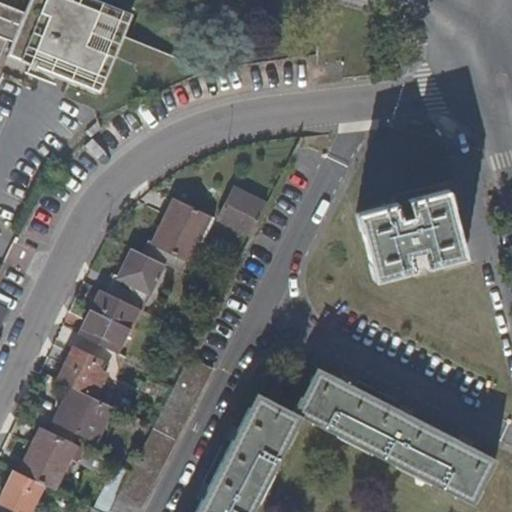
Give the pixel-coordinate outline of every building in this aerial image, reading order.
[(0,0),(0,49),(4,40),(12,43),(7,57),(97,94),(118,42),(119,41),(128,19),(81,0),(29,0),(18,29),(0,21),(0,0)] [(180,66),(119,41),(118,42),(179,67),(180,66)] [(249,235),(264,205),(232,190),(218,220),(249,235)] [(425,269),(464,258),(446,191),(408,201),(408,203),(396,207),(395,205),(357,215),(375,283),(413,273),(413,271),(425,267),(425,269)] [(147,243),(141,255),(164,266),(183,275),(209,217),(173,200),(163,220),(167,222),(156,247),(147,243)] [(164,266),(141,255),(132,251),(119,279),(114,277),(106,295),(138,311),(141,312),(149,295),(164,266)] [(138,311),(106,295),(103,294),(81,339),(116,356),(138,311)] [(73,351),(57,383),(69,389),(84,396),(99,364),(73,351)] [(190,358),(187,364),(210,376),(213,370),(190,358)] [(140,511),(210,376),(187,364),(110,511),(140,511)] [(256,394),(195,511),(251,511),(300,416),(472,503),(495,459),(316,368),(294,413),(256,394)] [(97,442),(113,409),(84,396),(69,389),(54,421),(97,442)] [(34,452),(23,477),(43,486),(54,492),(73,452),(77,455),(80,449),(40,430),(30,450),(34,452)] [(103,460),(80,449),(77,455),(75,459),(99,470),(103,460)] [(136,460),(128,456),(122,469),(130,473),(136,460)] [(0,505),(14,511),(30,511),(43,486),(23,477),(14,473),(0,501),(0,505)]
